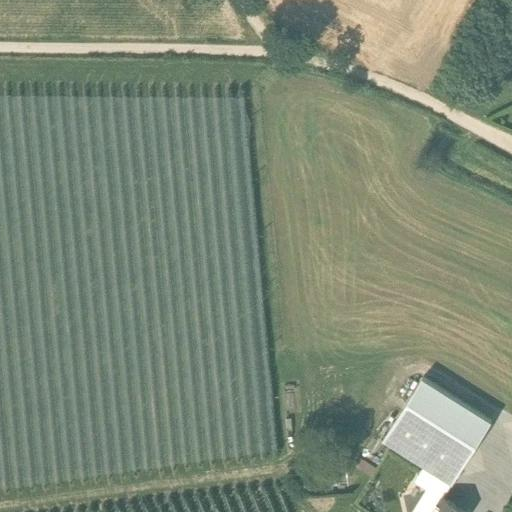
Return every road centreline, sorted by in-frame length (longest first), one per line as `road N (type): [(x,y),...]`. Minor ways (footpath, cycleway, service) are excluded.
road 1 (track): [(285,56),(0,47)]
road 2 (track): [(285,56),(511,141)]
